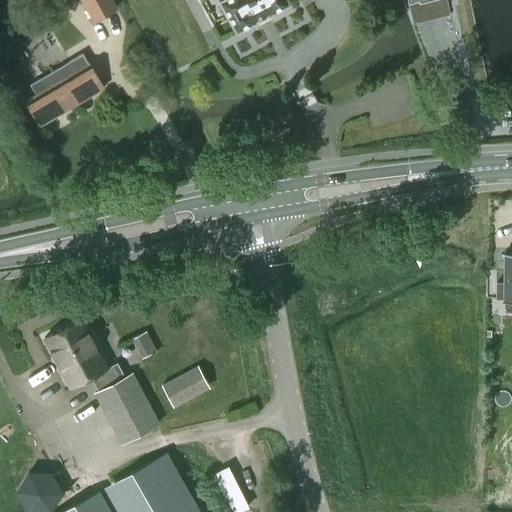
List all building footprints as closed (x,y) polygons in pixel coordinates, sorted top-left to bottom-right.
[(81,0),(93,20),(116,7),(111,0),(81,0)] [(219,0),(236,32),(288,4),(285,0),(219,0)] [(30,84),(37,96),(26,102),(40,125),(102,87),(82,54),(68,62),(30,84)] [(504,259),(504,280),(495,280),(495,294),(505,294),(505,297),(511,297),(511,252),(505,252),(504,259)] [(91,375),(99,390),(125,377),(117,362),(107,367),(81,318),(44,337),(70,386),(91,375)] [(162,385),(172,403),(207,384),(198,366),(162,385)] [(132,373),(125,377),(99,390),(96,392),(122,442),(158,423),(132,373)] [(166,452),(112,483),(128,511),(199,511),(178,472),(166,452)] [(37,511),(50,505),(30,470),(2,485),(16,511),(37,511)] [(100,511),(91,495),(61,511),(100,511)]
